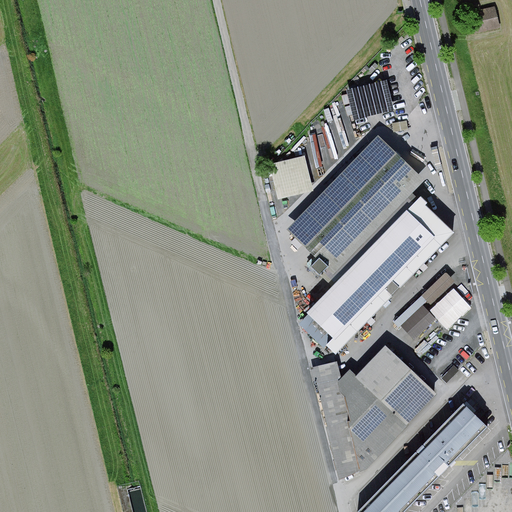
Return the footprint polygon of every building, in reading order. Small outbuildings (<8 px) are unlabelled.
[(479,5),(468,7),(475,34),(500,28),(495,7),(481,10),(479,5)] [(409,130),(407,121),(392,124),(394,133),(409,130)] [(309,268),(327,284),(413,193),(423,181),(378,139),(291,232),(319,258),(309,268)] [(314,192),(306,156),(270,164),(279,200),(314,192)] [(413,193),(327,284),(331,288),(307,313),(308,314),(298,324),(324,349),(327,346),(337,355),(454,233),(426,206),(428,203),(422,198),(420,200),(413,193)] [(455,282),(446,273),(394,323),(399,328),(401,327),(414,340),(436,319),(423,306),(427,301),(430,305),(455,282)] [(367,470),(439,394),(386,345),(357,376),(351,370),(342,379),(338,362),(312,368),(340,477),(367,470)] [(442,377),(451,366),(447,362),(437,373),(442,377)] [(459,371),(454,366),(441,379),(447,384),(459,371)] [(464,404),(358,511),(405,511),(489,427),(464,404)]
